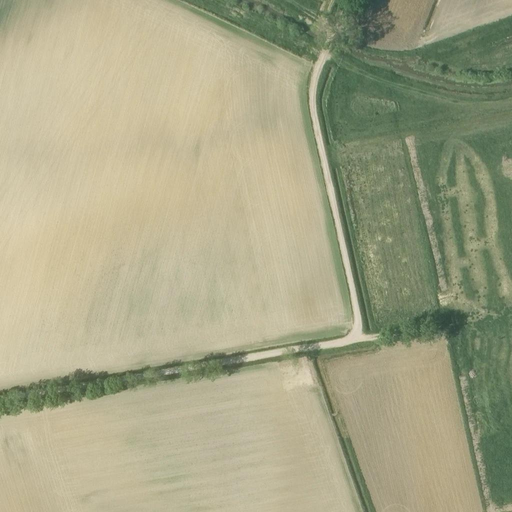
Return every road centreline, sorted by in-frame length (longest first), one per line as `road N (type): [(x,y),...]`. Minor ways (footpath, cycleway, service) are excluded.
road 1 (track): [(361,339),(0,399)]
road 2 (track): [(361,339),(312,104),(347,0)]
